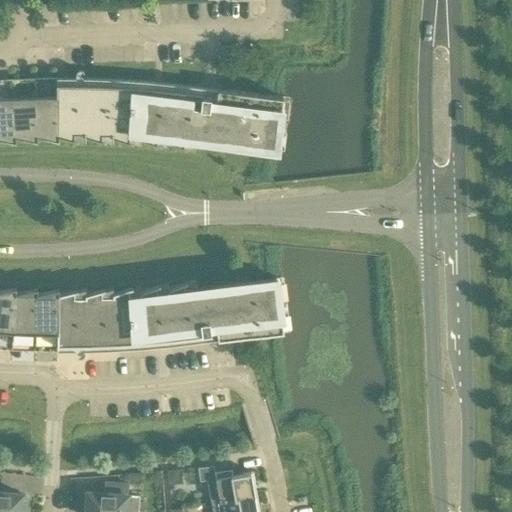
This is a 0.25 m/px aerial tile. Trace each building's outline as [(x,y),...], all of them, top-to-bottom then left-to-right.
[(197,141),(198,139),(212,140),(212,141),(277,149),(283,96),(228,90),(228,96),(174,89),(145,87),(116,85),(87,84),(57,83),(57,95),(58,95),(58,132),(58,134),(74,138),(74,132),(86,132),(86,135),(101,139),(101,133),(114,133),(114,136),(128,141),(129,134),(141,135),(141,137),(156,143),(156,136),(169,138),(169,140),(183,146),(184,139),(197,141)] [(36,132),(35,95),(12,96),(15,134),(36,140),(36,134),(36,132)] [(58,95),(57,95),(35,95),(36,132),(36,134),(58,140),(58,134),(58,132),(58,95)] [(15,134),(12,96),(0,97),(0,137),(15,141),(15,134)] [(58,333),(57,333),(57,344),(87,344),(116,343),(145,341),(174,338),(228,331),(229,338),(283,331),(277,278),(212,287),(198,289),(197,286),(185,288),(184,282),(169,287),(169,290),(157,291),(156,285),(142,290),(142,293),(129,293),(129,287),(114,292),(114,294),(102,295),(102,289),(86,293),(86,296),(74,296),(74,289),(59,293),(59,296),(58,333)] [(0,290),(0,330),(13,331),(15,295),(15,293),(15,287),(0,290)] [(15,293),(15,295),(13,331),(35,332),(37,294),(37,288),(15,293)] [(35,332),(57,333),(58,333),(59,296),(59,293),(59,288),(37,294),(35,332)] [(211,502),(256,494),(252,470),(251,471),(251,472),(233,475),(232,468),(215,471),(216,478),(207,479),(211,502)] [(168,484),(181,484),(181,470),(168,471),(168,484)] [(129,474),(129,482),(141,484),(141,473),(129,474)] [(136,511),(138,495),(128,495),(129,484),(105,482),(104,493),(88,492),(88,494),(84,493),(82,511),(136,511)] [(25,511),(27,496),(22,496),(23,494),(0,492),(0,511),(25,511)] [(259,511),(256,494),(211,502),(213,511),(259,511)]
